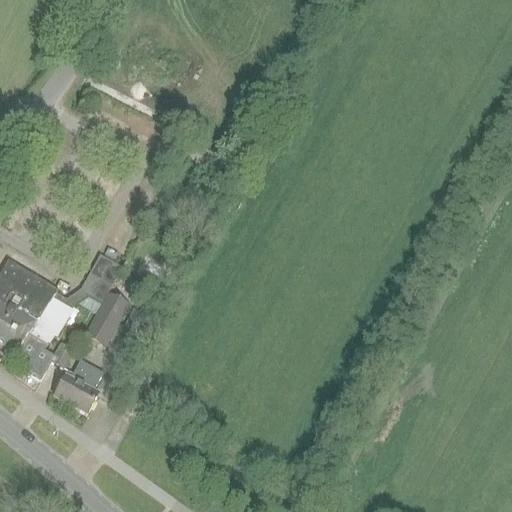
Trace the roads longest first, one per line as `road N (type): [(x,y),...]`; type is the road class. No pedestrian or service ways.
road 1 (track): [(329,511),(511,171)]
road 2 (unclassified): [(0,124),(45,93),(66,66),(95,0)]
road 3 (tertiary): [(107,511),(0,423)]
